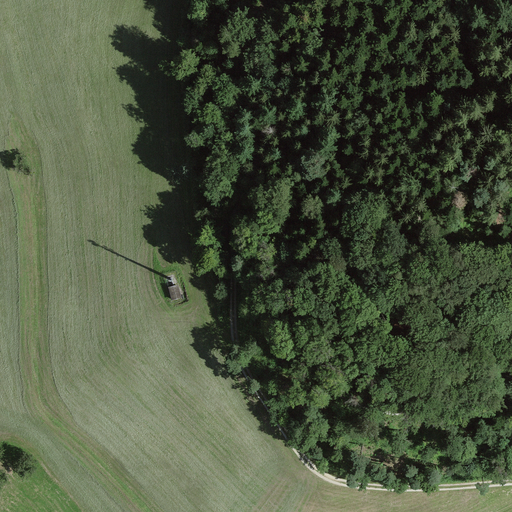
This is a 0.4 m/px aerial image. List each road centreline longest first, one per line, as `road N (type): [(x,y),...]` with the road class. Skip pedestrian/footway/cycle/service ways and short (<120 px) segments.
road 1 (track): [(237,221),(236,338),(254,388),(306,465),(346,485),(389,489),(511,481)]
road 2 (track): [(389,0),(360,99),(348,230),(357,280),(367,296),(404,316),(449,308),(511,278)]
road 3 (track): [(237,221),(266,330),(341,398),(398,417),(511,390)]
road 4 (track): [(265,0),(237,221)]
road 5 (track): [(511,235),(480,238),(461,223),(473,177),(511,106)]
